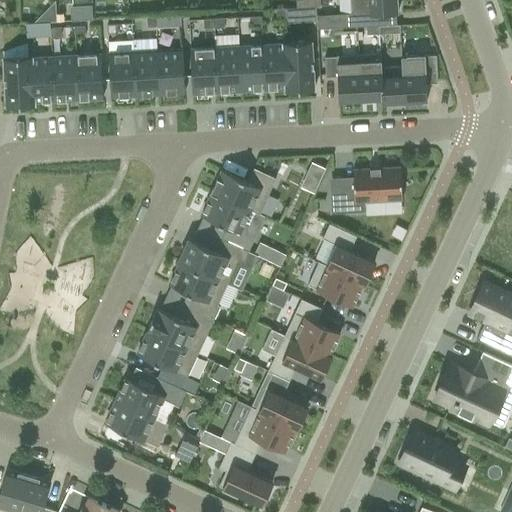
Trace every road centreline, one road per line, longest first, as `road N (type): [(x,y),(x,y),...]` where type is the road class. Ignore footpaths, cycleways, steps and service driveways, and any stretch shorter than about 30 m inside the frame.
road 1 (residential): [(331,511),(503,130)]
road 2 (residential): [(184,146),(503,130)]
road 3 (residential): [(184,146),(53,437)]
road 4 (residential): [(0,185),(12,158),(30,152),(184,146)]
road 5 (residential): [(210,511),(53,437)]
road 6 (residential): [(503,130),(499,90),(469,0)]
